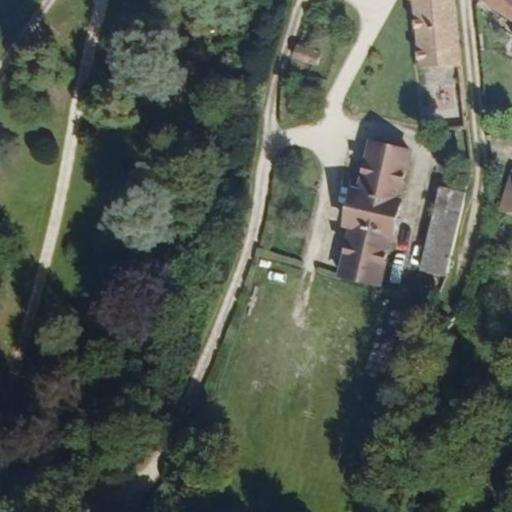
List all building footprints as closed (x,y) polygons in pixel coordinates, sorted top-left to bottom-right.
[(424,0),(431,77),(467,74),(459,0),(424,0)] [(511,0),(493,0),(489,5),(511,24),(511,0)] [(304,70),(324,77),(329,61),(309,55),(304,70)] [(456,100),(470,99),(468,85),(455,86),(456,100)] [(458,121),(472,121),(470,99),(456,100),(458,121)] [(459,136),(474,135),(472,121),(458,121),(459,136)] [(412,208),(408,207),(420,161),(382,152),(370,198),(366,197),(355,238),(359,239),(348,282),(388,292),(398,248),(402,249),(412,208)] [(425,280),(454,286),(475,193),(460,189),(458,198),(445,196),(425,280)] [(511,192),(502,215),(511,220),(511,192)] [(441,382),(511,399),(511,366),(438,349),(434,366),(444,368),(441,382)]
